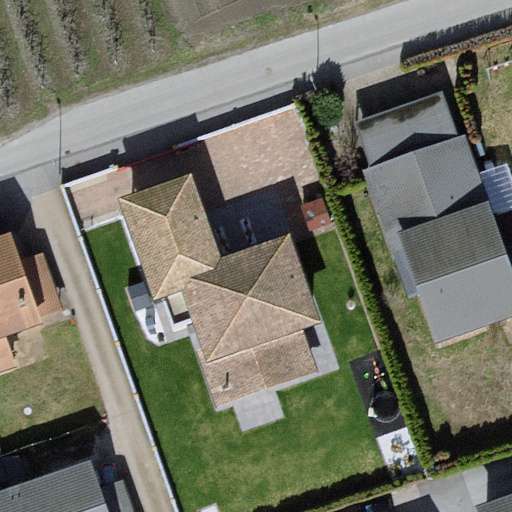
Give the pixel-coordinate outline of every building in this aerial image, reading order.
[(429,318),(447,347),(511,327),(511,267),(489,208),(479,213),(438,99),(353,127),(370,177),(362,177),(408,314),(429,318)] [(192,326),(216,414),(314,380),(302,341),(332,332),(296,240),(229,266),(202,183),(127,209),(165,324),(192,326)] [(20,242),(0,248),(0,381),(45,367),(37,343),(46,328),(60,324),(40,262),(28,266),(20,242)] [(0,511),(128,511),(120,486),(97,491),(91,474),(0,506),(0,511)] [(511,511),(511,500),(477,510),(477,511),(511,511)]
